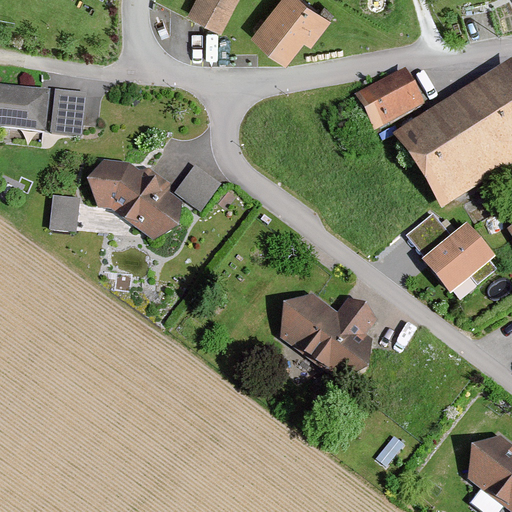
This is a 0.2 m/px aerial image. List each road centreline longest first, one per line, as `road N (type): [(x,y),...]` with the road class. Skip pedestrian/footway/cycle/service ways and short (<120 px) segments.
road 1 (residential): [(231,80),(222,128),(240,173),(511,378)]
road 2 (unclassified): [(231,80),(511,44)]
road 3 (unclassified): [(0,57),(231,80)]
